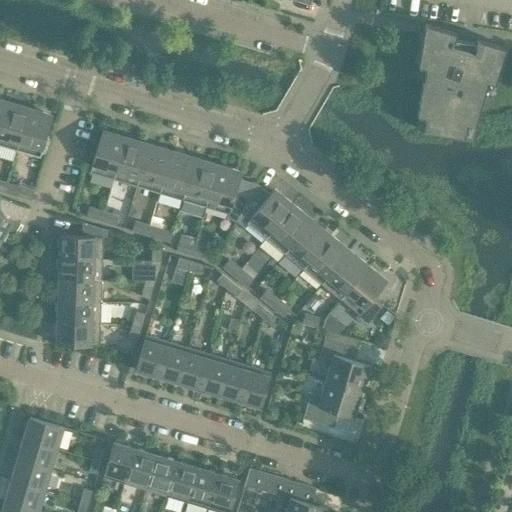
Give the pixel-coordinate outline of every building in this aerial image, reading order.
[(424,23),(416,77),(423,79),(415,128),(471,136),(484,92),(491,95),(505,47),(476,39),(475,42),(454,39),(456,33),(424,23)] [(6,101),(0,121),(0,144),(17,150),(29,107),(6,101)] [(29,107),(17,150),(40,157),(53,115),(29,107)] [(90,172),(114,179),(126,137),(103,130),(90,172)] [(126,137),(114,179),(137,186),(149,144),(126,137)] [(149,144),(137,186),(160,193),(172,151),(149,144)] [(172,151),(160,193),(183,200),(195,157),(172,151)] [(195,157),(183,200),(206,207),(218,164),(195,157)] [(227,218),(236,221),(256,183),(240,178),(242,171),(218,164),(206,207),(228,213),(227,218)] [(6,183),(3,192),(4,192),(18,197),(21,187),(6,183)] [(248,224),(266,239),(294,204),(274,189),(270,194),(256,183),(236,221),(244,228),(248,224)] [(294,204),(266,239),(285,254),(312,220),(294,204)] [(101,223),(104,211),(89,207),(85,218),(101,223)] [(104,211),(101,223),(115,227),(119,216),(104,211)] [(0,213),(0,239),(1,240),(13,221),(0,213)] [(303,269),(331,235),(312,220),(285,254),(303,269)] [(147,236),(150,225),(134,221),(131,231),(147,236)] [(60,235),(59,257),(102,259),(103,237),(107,237),(107,230),(82,222),(82,236),(60,235)] [(150,225),(147,236),(169,242),(172,232),(150,225)] [(322,284),(349,250),(331,235),(303,269),(322,284)] [(191,256),(194,245),(178,241),(175,251),(191,256)] [(194,245),(191,256),(205,261),(208,250),(194,245)] [(162,246),(152,246),(151,261),(161,261),(162,246)] [(349,250),(322,284),(340,300),(368,265),(349,250)] [(58,279),(101,280),(102,259),(59,257),(58,279)] [(187,269),(189,261),(179,257),(176,266),(187,269)] [(235,277),(242,269),(229,259),(222,267),(235,277)] [(189,261),(187,269),(201,273),(204,265),(189,261)] [(368,265),(340,300),(358,314),(356,318),(366,326),(383,305),(374,297),(387,281),(368,265)] [(145,282),(154,285),(158,271),(149,268),(145,282)] [(242,269),(235,277),(246,286),(253,278),(242,269)] [(221,274),(216,281),(226,289),(231,282),(221,274)] [(58,300),(100,302),(101,280),(58,279),(58,300)] [(154,285),(145,282),(140,296),(150,299),(154,285)] [(231,282),(226,289),(236,297),(241,290),(231,282)] [(272,308),(279,299),(266,289),(259,297),(272,308)] [(279,299),(272,308),(283,317),(290,308),(279,299)] [(57,322),(100,324),(100,302),(58,300),(57,322)] [(258,303),(252,310),(262,318),(268,312),(258,303)] [(132,325),(141,328),(145,314),(136,311),(132,325)] [(386,311),(380,318),(388,324),(394,318),(386,311)] [(268,312),(262,318),(272,326),(278,320),(268,312)] [(305,314),(302,323),(317,328),(320,318),(305,314)] [(231,319),(228,330),(235,333),(239,321),(231,319)] [(100,324),(57,322),(56,344),(99,346),(100,324)] [(141,328),(132,325),(128,339),(137,342),(141,328)] [(376,338),(374,345),(386,348),(389,337),(382,335),(376,338)] [(157,376),(167,342),(145,336),(135,370),(157,376)] [(325,380),(361,391),(363,383),(367,384),(370,374),(366,373),(369,365),(352,360),(355,348),(324,339),(318,361),(330,365),(325,380)] [(167,342),(157,376),(177,382),(187,349),(167,342)] [(187,349),(177,382),(198,389),(208,355),(187,349)] [(208,355),(198,389),(219,395),(229,361),(208,355)] [(229,361),(219,395),(239,401),(249,367),(229,361)] [(249,367),(239,401),(261,407),(271,374),(249,367)] [(361,391),(325,380),(321,396),(311,393),(303,418),(331,427),(336,412),(353,417),(356,409),(359,410),(362,399),(359,398),(361,391)] [(24,439),(57,449),(64,427),(30,417),(24,439)] [(17,459),(51,470),(57,449),(24,439),(17,459)] [(125,483),(135,449),(113,442),(103,476),(125,483)] [(93,460),(101,462),(105,450),(96,447),(93,460)] [(135,449),(125,483),(146,489),(156,455),(135,449)] [(156,455),(146,489),(166,495),(176,461),(156,455)] [(11,480),(45,490),(51,470),(17,459),(11,480)] [(101,462),(93,460),(89,472),(97,475),(101,462)] [(176,461),(166,495),(187,501),(197,468),(176,461)] [(197,468),(187,501),(208,508),(218,474),(197,468)] [(287,508),(285,511),(324,511),(326,508),(309,503),(313,487),(249,468),(244,485),(256,488),(282,496),(279,506),(287,508)] [(218,474),(208,508),(222,511),(229,511),(239,480),(218,474)] [(5,501),(39,511),(45,490),(11,480),(5,501)] [(80,501),(89,503),(92,491),(84,489),(80,501)] [(1,511),(38,511),(39,511),(5,501),(1,511)] [(86,511),(89,503),(80,501),(76,511),(86,511)]
